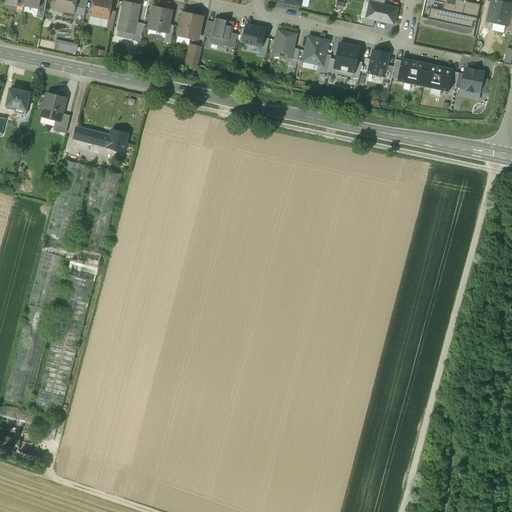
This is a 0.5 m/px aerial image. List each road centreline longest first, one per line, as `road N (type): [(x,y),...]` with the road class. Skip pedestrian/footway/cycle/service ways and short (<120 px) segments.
road 1 (secondary): [(498,156),(0,53)]
road 2 (track): [(401,511),(491,170)]
road 3 (residential): [(414,0),(405,44),(255,11)]
road 4 (track): [(0,460),(147,511)]
